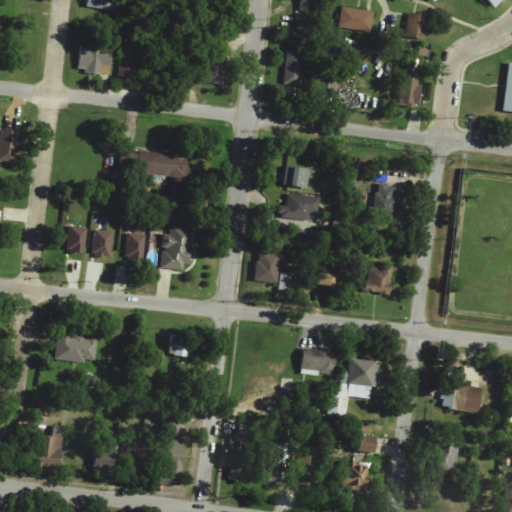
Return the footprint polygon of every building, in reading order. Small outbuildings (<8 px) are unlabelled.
[(87,0),(86,9),(119,11),(120,0),(87,0)] [(300,0),(299,12),(316,14),(317,0),(300,0)] [(485,0),(495,9),(503,0),(485,0)] [(371,33),(374,12),(342,7),(339,28),(371,33)] [(426,40),(428,16),(408,13),(406,38),(426,40)] [(77,71),(96,74),(98,64),(111,66),(113,50),(81,46),(77,71)] [(300,87),(301,54),(285,53),(284,86),(300,87)] [(224,85),(225,56),(203,55),(201,84),(224,85)] [(118,77),(138,79),(139,61),(120,60),(118,77)] [(511,63),(507,63),(503,112),(511,112),(511,63)] [(398,105),(419,107),(420,79),(396,78),(395,96),(399,96),(398,105)] [(17,132),(1,131),(0,141),(0,161),(15,163),(17,132)] [(188,188),(192,157),(144,151),(141,173),(175,178),(174,186),(188,188)] [(284,186),(307,190),(310,170),(287,167),(284,186)] [(399,186),(376,185),(375,214),(398,215),(399,186)] [(310,221),(311,213),(319,214),(320,198),(287,195),(286,207),(279,206),(278,218),(310,221)] [(163,235),(162,249),(163,249),(161,269),(183,272),(184,265),(188,266),(192,229),(171,227),(170,235),(163,235)] [(85,254),(87,229),(68,228),(67,254),(85,254)] [(111,258),(113,232),(95,231),(92,256),(111,258)] [(146,237),(129,234),(124,258),(142,261),(146,237)] [(254,283),(277,285),(280,255),(258,253),(254,283)] [(367,266),(366,295),(391,296),(392,267),(367,266)] [(278,292),(290,292),(291,274),(279,274),(278,292)] [(334,288),(335,276),(316,274),(315,286),(334,288)] [(95,363),(97,338),(57,335),(55,360),(95,363)] [(193,341),(169,340),(168,356),(192,358),(193,341)] [(337,351),(319,349),(319,350),(302,349),(300,375),(335,377),(337,351)] [(346,417),(347,398),(370,400),(371,387),(377,387),(380,363),(349,361),(348,374),(340,373),(338,396),(329,395),(327,415),(346,417)] [(444,386),(442,410),(479,413),(482,390),(444,386)] [(178,438),(180,418),(165,417),(164,437),(178,438)] [(154,425),(145,427),(147,436),(156,434),(154,425)] [(41,469),(61,470),(63,428),(52,427),(52,438),(42,438),(41,469)] [(289,429),(278,428),(277,443),(265,442),(262,480),(277,482),(279,456),(287,456),(289,429)] [(375,454),(375,437),(359,437),(358,454),(375,454)] [(186,444),(159,439),(154,479),(180,483),(186,444)] [(92,471),(111,475),(117,447),(98,443),(92,471)] [(440,470),(457,471),(457,448),(441,447),(440,470)] [(247,479),(248,450),(231,449),(230,478),(247,479)] [(144,451),(126,451),(125,474),(144,474),(144,451)] [(317,457),(298,457),(297,487),(316,487),(317,457)] [(368,493),(370,466),(354,465),(355,462),(344,462),(342,491),(368,493)]
